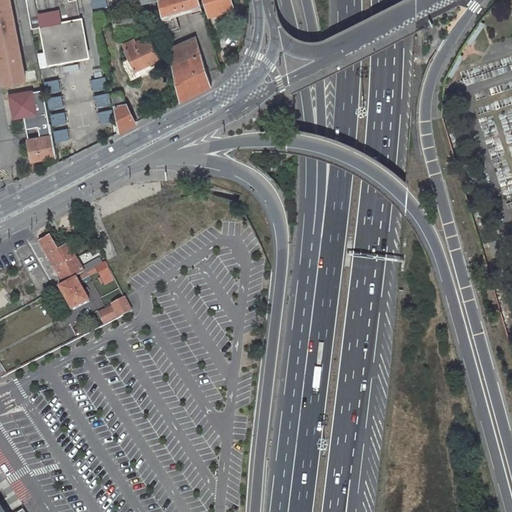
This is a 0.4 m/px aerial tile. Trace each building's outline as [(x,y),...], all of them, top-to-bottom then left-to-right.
[(0,0),(0,67),(3,84),(26,80),(10,0),(0,0)] [(26,0),(32,29),(33,29),(42,27),(43,32),(49,64),(89,57),(82,19),(80,19),(76,0),(26,0)] [(161,12),(157,0),(156,0),(143,3),(146,15),(161,12)] [(176,14),(201,6),(199,0),(158,0),(162,18),(176,14)] [(204,0),(209,15),(233,7),(231,0),(204,0)] [(97,22),(103,21),(102,11),(95,13),(97,22)] [(176,14),(162,18),(166,34),(169,33),(180,30),(176,14)] [(143,33),(139,16),(115,21),(118,38),(143,33)] [(465,41),(469,43),(482,24),(478,22),(465,41)] [(169,49),(180,101),(212,85),(196,37),(172,47),(169,49)] [(140,75),(137,69),(160,59),(150,38),(137,45),(134,39),(124,43),(127,50),(126,50),(129,59),(122,62),(130,80),(140,75)] [(450,76),(460,56),(457,54),(446,74),(450,76)] [(163,65),(160,59),(137,69),(140,75),(163,65)] [(31,66),(33,78),(40,77),(37,65),(31,66)] [(55,157),(51,136),(52,136),(43,90),(11,96),(15,117),(24,115),(26,129),(38,127),(40,138),(28,140),(32,161),(55,157)] [(111,95),(119,132),(136,123),(121,92),(111,95)] [(85,273),(81,267),(76,258),(67,263),(58,249),(50,235),(39,242),(63,284),(85,273)] [(76,258),(67,244),(58,249),(67,263),(76,258)] [(103,264),(100,258),(81,267),(85,273),(85,274),(97,267),(103,264)] [(105,284),(115,279),(106,262),(103,264),(97,267),(105,284)] [(89,301),(77,278),(64,285),(59,287),(72,310),(89,301)] [(113,306),(119,318),(132,312),(125,297),(112,305),(113,306)] [(105,325),(119,318),(113,306),(99,312),(105,325)]
